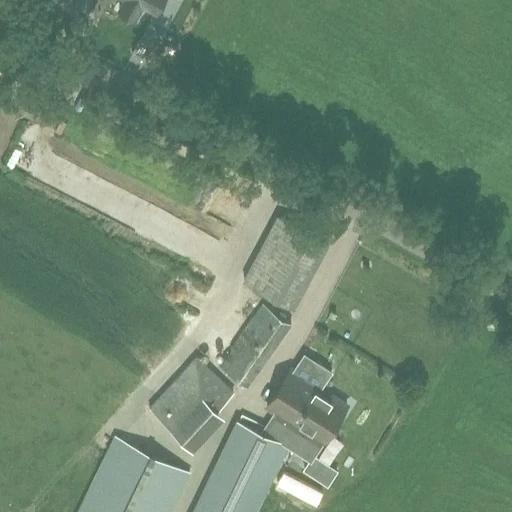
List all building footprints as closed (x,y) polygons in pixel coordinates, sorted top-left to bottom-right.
[(125,0),(120,10),(137,20),(145,5),(158,12),(164,0),(125,0)] [(280,216),(245,280),(295,307),(330,243),(280,216)] [(247,387),(292,323),(264,304),(220,367),(247,387)] [(304,352),(293,370),(322,389),(333,371),(304,352)] [(226,417),(218,410),(234,392),(197,358),(149,409),(195,451),(226,417)] [(266,434),(290,446),(289,447),(311,462),(323,443),(348,406),(322,389),(293,370),(291,369),(267,407),(279,415),(266,434)] [(241,414),(238,421),(193,511),(257,511),(289,447),(290,446),(266,434),(262,432),(265,426),(241,414)] [(79,511),(172,511),(192,473),(117,436),(79,511)]
